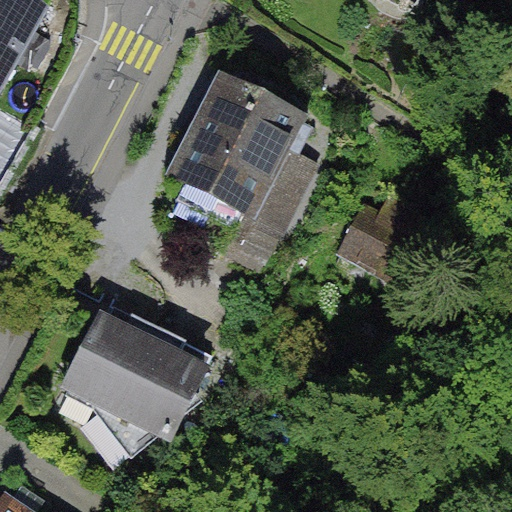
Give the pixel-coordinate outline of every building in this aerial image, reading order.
[(0,0),(0,112),(6,115),(55,25),(7,0),(0,0)] [(368,0),(395,12),(400,0),(368,0)] [(322,143),(218,92),(169,191),(273,242),(322,143)] [(220,375),(113,318),(62,412),(170,469),(220,375)] [(35,511),(5,492),(0,499),(0,511),(35,511)]
